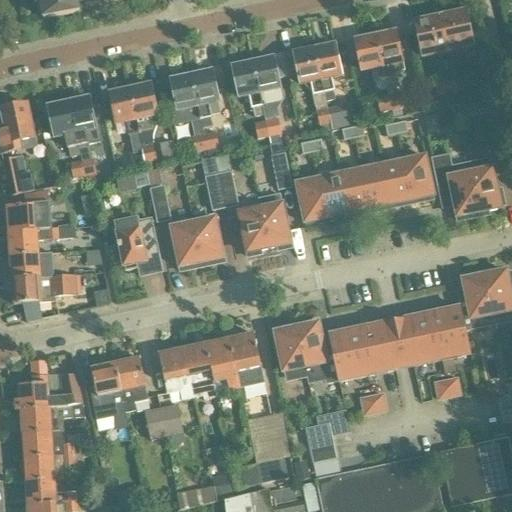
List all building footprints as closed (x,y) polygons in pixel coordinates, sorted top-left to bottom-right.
[(40,0),(44,21),(81,13),(80,5),(87,3),(88,8),(124,1),(124,0),(40,0)] [(453,16),(441,19),(448,54),(474,48),(466,13),(463,14),(460,12),(454,14),(453,16)] [(419,24),(415,24),(423,59),(448,54),(441,19),(429,22),(426,20),(420,21),(419,24)] [(397,34),(376,39),(387,91),(389,97),(392,112),(404,110),(400,95),(399,95),(396,83),(397,83),(396,80),(403,79),(406,75),(397,34)] [(376,39),(355,44),(362,73),(372,71),(375,84),(376,84),(378,93),(387,91),(376,39)] [(336,48),(315,52),(327,108),(336,106),(335,103),(337,102),(334,93),(332,79),(343,77),(336,48)] [(315,52),(294,57),(300,86),(311,84),(317,110),(327,108),(315,52)] [(266,124),(270,138),(271,147),(283,145),(278,121),(277,122),(276,119),(278,118),(275,106),(280,105),(283,101),(274,61),(254,65),(265,117),(266,124)] [(254,65),(232,70),(239,100),(249,98),(252,111),(254,110),(256,119),(265,117),(254,65)] [(213,74),(192,78),(203,131),(214,129),(209,106),(220,104),(213,74)] [(192,78),(171,83),(178,113),(188,111),(193,133),(203,131),(192,78)] [(466,81),(455,83),(458,98),(469,95),(466,81)] [(455,83),(435,87),(438,102),(458,98),(455,83)] [(152,87),(131,92),(146,165),(158,163),(155,148),(154,146),(154,144),(153,141),(153,138),(154,134),(154,133),(155,130),(155,129),(156,128),(156,125),(156,122),(156,121),(156,118),(158,117),(152,87)] [(131,92),(110,96),(116,126),(126,124),(129,137),(132,153),(135,168),(146,165),(131,92)] [(389,97),(377,100),(381,115),(392,112),(389,97)] [(82,164),(85,178),(86,182),(89,182),(89,184),(98,183),(93,161),(92,161),(89,146),(99,144),(98,141),(101,141),(99,129),(96,129),(90,101),(69,105),(78,148),(82,164)] [(328,111),(331,125),(332,131),(353,126),(348,104),(328,109),(328,111)] [(69,105),(48,110),(54,139),(65,137),(67,150),(78,148),(69,105)] [(470,105),(457,108),(460,120),(473,118),(470,105)] [(26,106),(2,112),(6,132),(3,133),(6,146),(34,140),(26,106)] [(328,111),(317,113),(320,128),(331,125),(328,111)] [(266,124),(255,126),(258,141),(270,138),(266,124)] [(405,124),(385,128),(388,138),(407,134),(405,124)] [(362,128),(342,132),(344,142),(364,138),(362,128)] [(216,135),(204,137),(207,152),(219,149),(216,135)] [(204,137),(193,139),(197,154),(207,152),(204,137)] [(321,142),(301,146),(303,156),(323,152),(321,142)] [(497,192),(494,177),(508,174),(503,148),(484,152),(486,162),(469,166),(479,215),(501,210),(500,207),(504,206),(501,191),(497,192)] [(284,156),(272,159),(279,191),(291,188),(284,156)] [(479,215),(469,166),(451,170),(449,157),(432,161),(438,188),(450,186),(458,223),(471,220),(470,216),(479,215)] [(318,181),(297,186),(306,228),(319,225),(318,222),(336,218),(337,221),(361,216),(361,213),(378,209),(379,212),(404,207),(403,204),(421,200),(421,203),(434,201),(425,158),(341,176),(340,171),(317,176),(318,181)] [(15,160),(3,163),(11,198),(32,194),(28,173),(18,175),(15,160)] [(82,164),(70,166),(74,181),(85,178),(82,164)] [(147,174),(133,177),(136,190),(149,187),(147,174)] [(230,175),(206,180),(213,212),(237,207),(230,175)] [(163,189),(151,192),(158,224),(170,221),(163,189)] [(27,197),(27,208),(7,209),(9,234),(51,231),(48,193),(27,197)] [(259,208),(238,212),(248,259),(261,256),(260,252),(278,249),(279,252),(292,249),(282,203),(278,204),(277,198),(258,202),(259,208)] [(224,264),(215,220),(211,221),(210,218),(193,222),(202,265),(211,263),(211,266),(224,264)] [(161,273),(150,221),(138,224),(137,220),(115,225),(119,247),(118,247),(118,250),(116,250),(118,263),(123,262),(125,273),(138,270),(137,266),(145,264),(147,276),(161,273)] [(202,265),(193,222),(175,226),(176,229),(171,230),(181,273),(194,270),(193,267),(202,265)] [(75,230),(58,231),(9,234),(10,258),(38,256),(37,242),(76,241),(75,230)] [(94,251),(109,247),(104,230),(89,235),(94,251)] [(38,256),(10,258),(12,281),(75,278),(75,277),(61,278),(61,268),(39,269),(38,256)] [(475,275),(462,278),(471,322),(475,321),(477,329),(511,321),(511,319),(511,313),(511,298),(510,290),(511,289),(511,279),(511,274),(507,275),(507,272),(476,279),(475,275)] [(75,278),(12,281),(14,306),(62,303),(62,299),(77,298),(75,278)] [(93,295),(96,309),(107,307),(110,306),(107,292),(93,295)] [(335,336),(330,337),(340,384),(405,370),(470,356),(460,309),(454,311),(454,310),(436,311),(436,314),(428,316),(426,313),(409,319),(409,320),(395,323),(380,326),(362,327),(362,330),(353,332),(352,329),(335,335),(335,336)] [(287,328),(274,331),(283,374),(288,373),(289,382),(308,378),(307,372),(324,369),(323,366),(327,365),(318,321),(305,324),(306,328),(288,331),(287,328)] [(253,336),(229,341),(240,389),(264,384),(253,336)] [(229,341),(206,346),(215,387),(216,394),(240,389),(229,341)] [(206,346),(183,351),(193,399),(203,397),(202,390),(215,387),(206,346)] [(183,351),(159,357),(167,397),(181,395),(182,402),(193,399),(183,351)] [(139,361),(115,366),(126,414),(136,412),(134,404),(147,401),(145,388),(139,361)] [(41,364),(30,364),(31,379),(42,379),(41,364)] [(94,387),(89,388),(96,419),(114,415),(118,430),(128,428),(125,414),(126,414),(115,366),(91,371),(94,387)] [(20,402),(15,403),(15,413),(21,412),(83,408),(75,376),(63,379),(64,394),(62,396),(48,397),(47,378),(42,379),(31,379),(32,387),(19,388),(20,402)] [(457,381),(436,386),(439,402),(461,397),(457,381)] [(510,399),(498,401),(503,425),(511,423),(511,386),(508,387),(510,399)] [(383,397),(362,401),(365,418),(387,413),(383,397)] [(275,401),(259,405),(263,418),(278,414),(275,401)] [(177,406),(143,414),(149,443),(184,435),(177,406)] [(83,408),(21,412),(23,436),(64,433),(63,420),(86,418),(83,408)] [(259,466),(234,472),(238,491),(289,479),(285,459),(290,458),(280,415),(248,423),(259,466)] [(330,426),(306,431),(314,466),(338,461),(330,426)] [(23,436),(24,460),(74,456),(74,446),(65,446),(64,433),(23,436)] [(511,455),(508,439),(473,447),(485,501),(511,495),(511,455)] [(94,455),(91,444),(79,445),(80,456),(83,456),(94,455)] [(485,501),(473,447),(440,454),(452,508),(485,501)] [(74,456),(24,460),(26,484),(67,481),(66,468),(75,467),(75,465),(83,465),(83,456),(74,456)] [(322,511),(321,511),(443,511),(432,456),(315,482),(315,483),(316,485),(322,511)] [(294,471),(298,484),(310,482),(307,468),(294,471)] [(67,481),(26,484),(28,508),(78,504),(77,493),(68,494),(67,481)] [(302,485),(270,491),(273,506),(297,501),(296,496),(303,495),(306,511),(319,511),(322,511),(316,485),(315,483),(302,487),(302,485)] [(232,487),(178,496),(179,511),(180,511),(235,499),(232,487)] [(270,491),(225,501),(226,511),(273,511),(273,506),(270,491)] [(146,511),(145,502),(119,508),(119,511),(146,511)]
